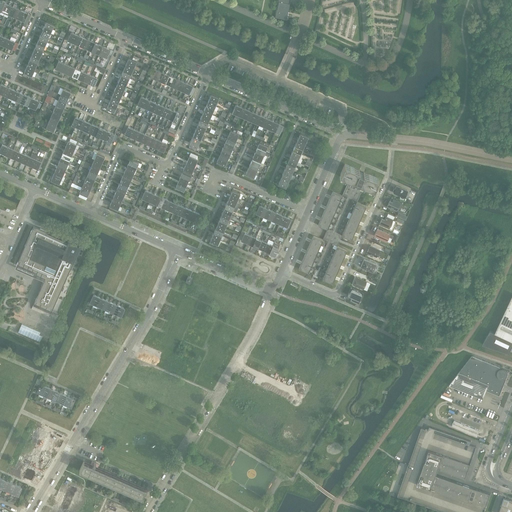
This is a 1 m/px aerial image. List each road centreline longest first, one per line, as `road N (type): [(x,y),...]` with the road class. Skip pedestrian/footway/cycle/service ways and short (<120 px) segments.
road 1 (unclassified): [(29,511),(177,251)]
road 2 (residential): [(146,511),(272,291)]
road 3 (residential): [(393,139),(390,176),(340,290),(280,271)]
road 4 (residential): [(91,213),(120,149),(167,164),(208,74)]
road 5 (tertiary): [(344,134),(208,74)]
road 6 (tertiary): [(511,159),(393,139)]
road 7 (unknown): [(360,0),(363,52),(299,33)]
